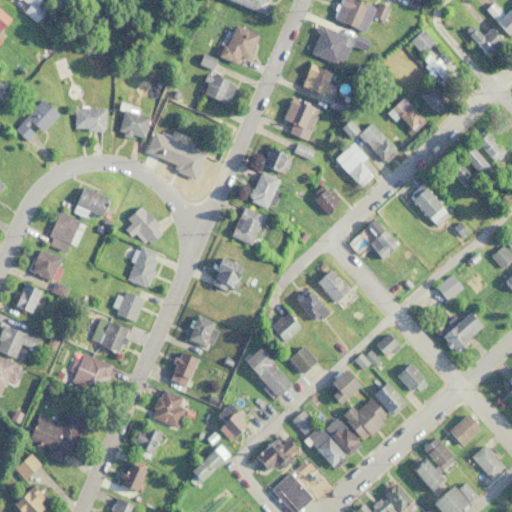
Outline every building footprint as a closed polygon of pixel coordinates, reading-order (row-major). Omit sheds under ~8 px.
[(20,10),(28,0),(32,0),(44,10),(34,22),(20,10)] [(268,0),(263,13),(232,0),(268,0)] [(356,0),(337,0),(330,17),(361,30),(371,6),(356,0)] [(378,1),(372,17),(381,21),(388,6),(378,1)] [(511,13),(508,8),(501,14),(491,1),(483,8),(506,37),(511,32),(511,13)] [(0,27),(8,19),(0,11),(0,27)] [(231,21),(257,34),(244,59),(237,55),(233,62),(215,53),(231,21)] [(318,25),(345,36),(341,45),(345,46),(339,60),(334,58),(332,63),(307,53),(318,25)] [(465,29),(480,55),(501,43),(491,27),(476,35),(471,25),(465,29)] [(419,53),(430,41),(419,30),(407,42),(419,53)] [(350,43),(363,50),(368,39),(355,33),(350,43)] [(199,52),(215,57),(210,69),(195,63),(199,52)] [(438,78),(444,71),(424,55),(418,62),(438,78)] [(297,84),(320,93),(329,72),(306,62),(297,84)] [(206,73),(231,84),(222,104),(197,93),(206,73)] [(0,97),(0,87),(4,83),(16,94),(8,104),(0,97)] [(413,94),(433,114),(444,103),(424,83),(413,94)] [(171,95),(177,99),(181,91),(174,88),(171,95)] [(330,95),(327,103),(342,110),(346,102),(330,95)] [(422,120),(400,97),(387,109),(410,132),(422,120)] [(12,128),(35,98),(55,113),(42,130),(35,124),(25,137),(12,128)] [(280,118),(287,121),(283,129),(304,138),(315,112),(287,100),(280,118)] [(73,105),(102,110),(99,128),(71,124),(73,105)] [(115,130),(121,110),(146,117),(140,138),(115,130)] [(381,162),(394,150),(368,122),(355,134),(381,162)] [(491,163),(502,153),(483,131),(472,141),(491,163)] [(142,152),(174,164),(172,170),(193,178),(203,152),(150,132),(142,152)] [(295,141),(312,149),(308,159),(290,150),(295,141)] [(331,159),(357,186),(375,168),(349,141),(331,159)] [(265,146),(287,156),(280,172),(258,162),(265,146)] [(486,166),(466,146),(456,155),(477,175),(486,166)] [(461,189),(471,181),(454,158),(444,166),(461,189)] [(258,170),(276,177),(272,186),(278,188),(272,206),(248,198),(258,170)] [(406,194),(433,227),(447,216),(415,176),(406,183),(412,190),(406,194)] [(307,196),(325,215),(338,203),(319,184),(307,196)] [(79,186),(106,196),(99,215),(72,205),(79,186)] [(240,205),(262,216),(248,244),(226,233),(240,205)] [(124,216),(128,221),(122,227),(128,234),(133,228),(147,243),(160,231),(135,206),(124,216)] [(43,241),(62,248),(73,218),(54,211),(43,241)] [(363,242),(378,259),(395,245),(380,227),(363,242)] [(139,245),(155,252),(141,283),(125,276),(139,245)] [(36,248),(56,256),(47,277),(27,270),(36,248)] [(219,256),(243,267),(232,291),(208,280),(219,256)] [(346,290),(325,269),(312,282),(333,303),(346,290)] [(511,270),(502,279),(511,290),(511,270)] [(460,287),(449,273),(433,286),(444,300),(460,287)] [(51,281),(63,286),(60,295),(47,290),(51,281)] [(18,282),(37,289),(29,311),(10,304),(18,282)] [(291,300),(312,323),(325,311),(304,288),(291,300)] [(124,289),(139,296),(128,319),(113,313),(124,289)] [(368,322),(354,303),(340,314),(353,333),(368,322)] [(298,327),(284,311),(266,327),(279,343),(298,327)] [(194,313),(213,322),(202,346),(183,337),(194,313)] [(448,349),(481,331),(471,313),(438,330),(448,349)] [(96,317),(124,328),(114,353),(87,342),(96,317)] [(0,325),(1,323),(36,338),(31,349),(17,343),(12,356),(0,350),(0,325)] [(371,343),(380,356),(395,346),(386,333),(371,343)] [(314,362),(300,345),(285,357),(299,374),(314,362)] [(269,398),(287,385),(258,347),(241,360),(269,398)] [(178,351),(194,357),(183,383),(167,377),(178,351)] [(80,352),(108,365),(96,392),(68,379),(80,352)] [(221,362),(227,366),(230,361),(224,357),(221,362)] [(0,358),(20,368),(13,383),(3,379),(0,385),(0,358)] [(422,381),(406,362),(393,374),(409,392),(422,381)] [(328,395),(336,404),(356,386),(341,369),(326,383),(333,391),(328,395)] [(511,372),(502,381),(511,394),(511,372)] [(369,393),(389,415),(402,403),(381,382),(369,393)] [(161,388),(151,416),(175,425),(182,407),(176,404),(179,395),(161,388)] [(208,393),(216,397),(214,402),(206,399),(208,393)] [(360,440),(384,418),(365,397),(340,419),(360,440)] [(213,414),(220,422),(214,427),(225,440),(245,423),(227,402),(213,414)] [(12,407),(19,410),(14,422),(7,419),(12,407)] [(334,418),(320,430),(302,408),(288,420),(329,468),(343,457),(343,456),(357,445),(334,418)] [(182,415),(184,409),(192,412),(189,418),(182,415)] [(61,410),(53,426),(34,417),(25,436),(46,445),(42,453),(58,460),(62,451),(69,454),(84,421),(61,410)] [(444,431),(459,446),(478,427),(464,412),(444,431)] [(143,422),(159,430),(148,453),(131,445),(143,422)] [(197,431),(195,437),(201,439),(203,432),(197,431)] [(420,445),(437,466),(449,456),(432,435),(420,445)] [(187,471),(198,482),(226,453),(214,443),(187,471)] [(501,465),(480,444),(468,457),(488,478),(501,465)] [(28,451),(38,463),(21,478),(11,466),(28,451)] [(129,457),(144,465),(130,492),(115,483),(129,457)] [(441,478),(421,458),(409,471),(428,490),(441,478)] [(268,488),(290,511),(292,511),(310,496),(286,471),(268,488)] [(408,511),(415,506),(393,481),(363,507),(359,503),(348,511),(408,511)] [(436,511),(452,511),(464,502),(448,484),(428,501),(436,511)] [(18,511),(10,502),(30,486),(40,498),(35,502),(42,510),(39,511),(18,511)] [(108,511),(114,498),(134,505),(131,511),(108,511)]
